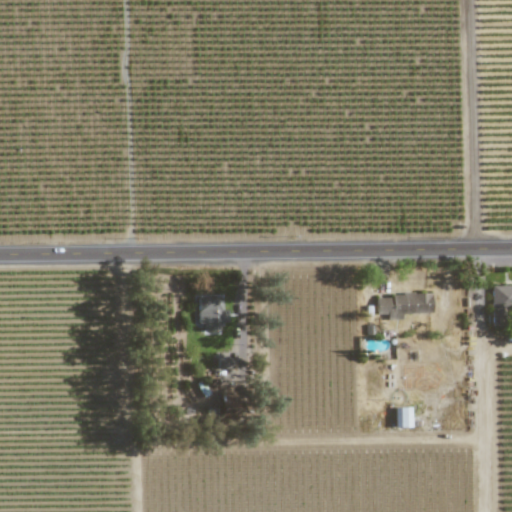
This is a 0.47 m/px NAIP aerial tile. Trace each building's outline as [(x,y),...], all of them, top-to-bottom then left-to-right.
[(489,326),(502,326),(502,319),(511,319),(511,309),(511,288),(489,289),(489,326)] [(430,313),(429,293),(373,295),(374,315),(385,314),(385,319),(400,319),(400,313),(430,313)] [(219,297),(195,298),(196,323),(201,323),(201,331),(216,330),(216,322),(226,322),(225,309),(219,309),(219,297)] [(235,392),(218,392),(218,420),(235,420),(235,392)] [(392,407),(392,427),(409,427),(408,407),(392,407)]
